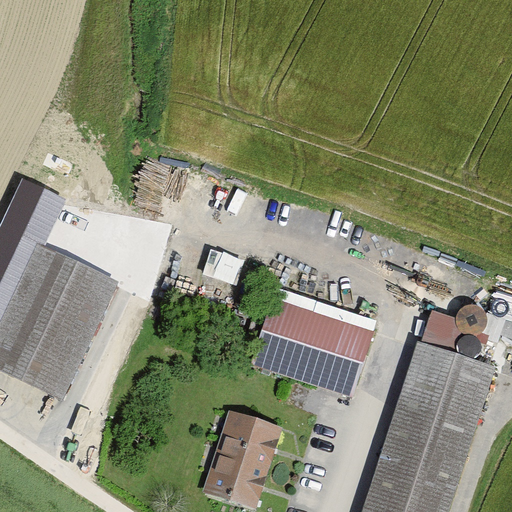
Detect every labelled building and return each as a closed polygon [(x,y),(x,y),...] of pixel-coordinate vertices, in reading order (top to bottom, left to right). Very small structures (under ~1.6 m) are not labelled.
[(193,295),(209,242),(188,236),(172,289),(193,295)] [(111,281),(29,246),(0,311),(0,369),(61,395),(111,281)] [(209,249),(202,274),(237,283),(244,258),(209,249)] [(362,334),(262,306),(244,368),(344,397),(362,334)] [(441,511),(488,370),(412,345),(357,511),(441,511)] [(276,429),(220,413),(197,491),(253,507),(276,429)]
